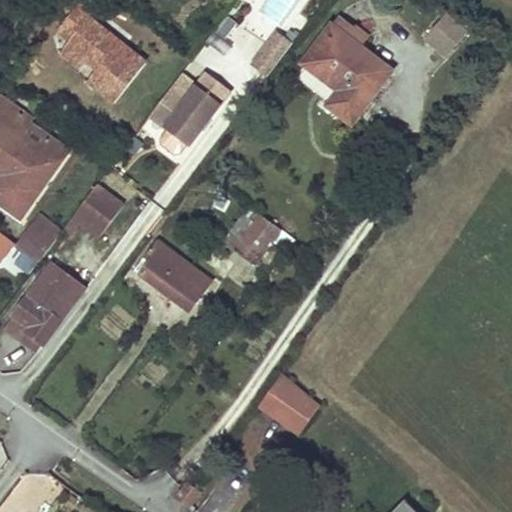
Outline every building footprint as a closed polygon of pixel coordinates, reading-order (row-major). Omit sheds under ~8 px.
[(78,6),(56,35),(70,46),(65,52),(84,66),(95,75),(86,85),(113,106),(145,65),(89,20),(92,16),(78,6)] [(443,10),(423,35),(447,55),(468,30),(443,10)] [(229,18),(217,33),(224,39),(236,24),(229,18)] [(333,27),(303,65),(338,92),(327,106),(351,124),(392,72),(361,48),(349,38),(333,27)] [(356,29),(349,38),(361,48),(369,38),(356,29)] [(262,62),(272,69),(290,45),(280,38),(262,62)] [(84,66),(65,52),(60,58),(79,73),(84,66)] [(172,86),(154,110),(169,122),(165,127),(188,144),(229,90),(206,73),(188,97),(172,86)] [(0,103),(0,205),(23,221),(70,153),(51,140),(42,152),(22,138),(32,125),(33,123),(1,102),(0,103)] [(169,122),(154,110),(150,116),(165,127),(169,122)] [(22,138),(42,152),(51,140),(32,125),(22,138)] [(96,186),(71,220),(96,239),(121,205),(96,186)] [(236,249),(260,216),(250,208),(225,241),(236,249)] [(260,216),(236,249),(234,251),(255,266),(274,242),(286,251),(294,240),(260,216)] [(39,220),(31,230),(52,246),(60,235),(39,220)] [(79,226),(71,220),(61,233),(69,239),(79,226)] [(17,249),(38,264),(52,246),(31,230),(17,249)] [(157,242),(135,271),(188,312),(211,283),(157,242)] [(51,266),(14,314),(30,326),(26,332),(45,346),(63,322),(60,319),(82,289),(51,266)] [(30,326),(14,314),(4,327),(20,340),(26,332),(30,326)] [(26,332),(20,340),(39,354),(45,346),(26,332)] [(278,380),(260,406),(298,434),(317,408),(278,380)] [(176,498),(189,506),(198,492),(186,485),(176,498)]
